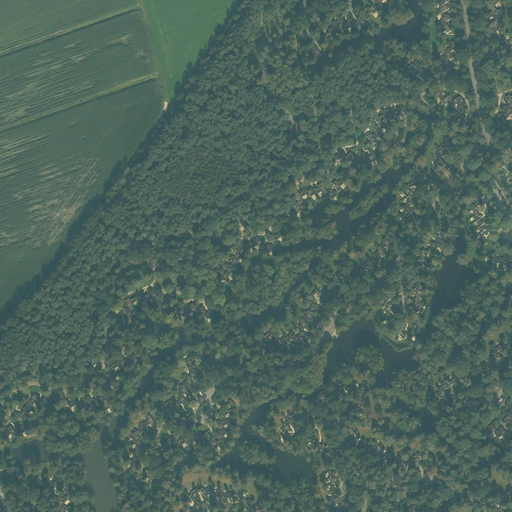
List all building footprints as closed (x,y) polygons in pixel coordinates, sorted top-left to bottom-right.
[(493,11),(492,11),(494,14),(497,12),(493,6),(499,2),(496,0),(495,0),(492,2),(490,0),(487,3),(493,11)] [(438,12),(440,15),(443,12),(449,9),(447,6),(446,7),(445,7),(441,2),(438,4),(441,10),(438,12)] [(379,7),(378,5),(375,7),(373,5),(369,9),(368,7),(365,9),(368,14),(371,13),(372,14),(378,10),(377,9),(379,7)] [(492,17),(495,21),(498,19),(494,14),(492,11),(487,15),(490,19),(492,17)] [(442,24),(446,22),(451,19),(448,15),(446,16),(443,12),(440,15),(443,20),(440,21),(442,24)] [(338,21),(334,24),(336,27),(342,24),(343,26),(346,24),(345,24),(341,16),(337,19),(338,21)] [(358,22),(354,24),(356,28),(361,25),(363,28),(366,26),(360,17),(356,20),(358,22)] [(348,22),(345,24),(346,24),(343,26),(346,30),(351,27),(353,30),(356,28),(354,24),(350,19),(347,21),(348,22)] [(492,27),(493,27),(493,26),(497,32),(501,29),(497,24),(500,22),(498,19),(495,21),(490,25),(492,27)] [(446,22),(442,24),(444,27),(439,31),(441,34),(446,31),(447,33),(451,31),(446,22)] [(326,34),(327,36),(330,34),(331,36),(337,33),(336,31),(338,29),(336,27),(334,24),(332,25),(333,27),(328,30),(329,32),(326,34)] [(492,37),(494,40),(498,38),(494,33),(497,32),(493,26),(493,27),(494,29),(487,34),(490,38),(492,37)] [(326,46),(327,47),(330,45),(327,41),(332,37),(331,36),(330,34),(327,36),(325,37),(324,34),(320,37),(326,46)] [(507,43),(503,38),(502,39),(500,36),(498,38),(494,40),(496,43),(498,42),(501,46),(503,45),(504,47),(504,48),(504,49),(507,47),(505,45),(507,43)] [(452,46),(447,49),(450,53),(454,50),(455,52),(459,50),(453,41),(450,43),(452,46)] [(323,52),(320,54),(321,56),(324,54),(325,56),(331,52),(330,51),(332,49),(330,45),(327,47),(322,50),(323,52)] [(321,56),(320,54),(316,47),(312,50),(313,52),(309,54),(311,58),(316,55),(318,58),(321,56)] [(441,58),(444,62),(447,60),(447,61),(450,59),(451,60),(453,58),(450,53),(447,49),(444,51),(447,55),(441,58)] [(446,64),(441,67),(444,71),(447,68),(448,71),(452,68),(447,61),(447,60),(444,62),(446,64)] [(418,69),(420,72),(423,70),(418,63),(416,64),(415,63),(409,67),(410,69),(408,70),(409,72),(413,70),(414,72),(418,69)] [(436,65),(430,69),(432,71),(429,73),(430,75),(433,72),(435,74),(439,71),(440,73),(444,71),(441,67),(441,68),(439,65),(437,67),(436,65)] [(423,70),(420,72),(425,79),(429,76),(428,74),(429,73),(432,71),(430,69),(429,68),(424,72),(423,70)] [(437,97),(441,101),(444,99),(442,95),(444,94),(441,90),(432,96),(434,99),(437,97)] [(449,108),(453,105),(449,100),(450,99),(451,98),(449,96),(444,99),(441,101),(443,104),(446,102),(449,108)] [(456,103),(459,108),(462,106),(460,102),(462,100),(459,97),(452,101),(450,99),(449,100),(453,105),(456,103)] [(456,113),(460,119),(463,117),(464,120),(466,119),(464,115),(465,114),(462,109),(464,108),(462,106),(459,108),(456,110),(458,112),(456,113)] [(393,113),(395,117),(396,118),(401,115),(403,118),(406,116),(400,107),(397,110),(398,112),(396,113),(395,111),(393,113)] [(382,115),(385,119),(386,121),(389,119),(390,121),(395,117),(393,113),(392,114),(391,112),(386,115),(385,113),(382,115)] [(498,116),(502,121),(504,125),(507,123),(505,119),(510,116),(507,113),(504,115),(502,113),(498,116)] [(373,118),(378,125),(379,126),(381,124),(380,122),(385,119),(382,115),(379,118),(377,115),(373,118)] [(463,117),(460,119),(459,120),(463,125),(460,127),(462,130),(470,124),(468,120),(465,121),(464,120),(463,117)] [(504,125),(502,121),(493,127),(495,130),(498,129),(499,131),(503,129),(501,126),(504,125)] [(372,128),(376,133),(378,137),(382,134),(380,131),(384,128),(381,124),(379,126),(378,125),(376,127),(375,126),(372,128)] [(366,136),(370,142),(372,145),(375,143),(373,140),(378,137),(376,133),(372,136),(370,134),(366,136)] [(445,143),(440,147),(443,150),(447,147),(448,149),(452,147),(446,138),(443,140),(445,143)] [(369,154),(370,154),(372,152),(369,147),(372,145),(370,142),(362,148),(364,151),(367,150),(369,154)] [(434,155),(436,159),(442,155),(443,156),(443,157),(446,155),(443,150),(440,147),(437,149),(439,152),(434,155)] [(342,157),(343,160),(347,158),(346,157),(341,150),(337,152),(339,154),(334,157),(337,161),(342,157)] [(351,160),(353,163),(358,159),(358,158),(355,160),(350,152),(348,154),(348,155),(346,157),(347,158),(343,160),(346,163),(351,160)] [(368,160),(365,162),(366,164),(368,162),(369,164),(375,161),(374,159),(376,158),(372,152),(370,154),(371,155),(366,158),(368,160)] [(358,159),(353,163),(355,166),(359,164),(360,165),(362,164),(363,166),(366,164),(365,162),(360,155),(357,157),(358,158),(358,159)] [(442,155),(436,159),(438,162),(433,165),(436,168),(440,166),(441,168),(445,165),(440,158),(443,156),(442,155)] [(420,174),(415,178),(417,181),(421,179),(422,180),(426,178),(421,169),(418,171),(420,174)] [(420,185),(417,182),(417,181),(415,178),(414,177),(411,179),(413,182),(408,185),(410,188),(411,189),(415,186),(416,188),(420,185)] [(332,183),(336,190),(338,192),(340,190),(338,187),(344,184),(341,180),(337,183),(336,181),(332,183)] [(318,188),(317,189),(314,191),(316,194),(316,195),(322,191),(323,193),(326,191),(321,183),(317,186),(318,188)] [(410,195),(412,193),(409,189),(410,188),(408,185),(402,189),(404,191),(402,192),(406,198),(409,196),(410,199),(412,198),(410,195)] [(303,192),(305,195),(307,197),(309,195),(310,197),(316,194),(314,191),(317,189),(316,188),(313,190),(311,188),(307,191),(306,190),(303,192)] [(328,194),(326,191),(323,193),(324,194),(328,199),(330,198),(331,200),(337,196),(335,194),(338,192),(336,190),(333,193),(332,191),(328,194)] [(299,202),(296,203),(297,204),(302,201),(300,198),(305,195),(303,192),(299,194),(298,192),(294,194),(299,202)] [(409,204),(406,206),(410,211),(411,211),(409,208),(416,203),(414,199),(412,201),(410,199),(409,196),(406,198),(405,199),(409,204)] [(293,204),(296,210),(299,213),(301,211),(299,208),(304,205),(302,201),(297,204),(296,203),(296,202),(293,204)] [(406,214),(403,215),(407,221),(408,220),(406,217),(413,213),(412,210),(411,211),(410,211),(406,206),(402,208),(406,214)] [(299,213),(296,210),(292,212),(291,210),(287,213),(293,221),(295,219),(294,217),(299,213)] [(407,221),(403,215),(400,218),(403,223),(400,225),(402,228),(411,222),(409,219),(408,220),(407,221)] [(268,237),(273,244),(274,246),(277,244),(275,241),(280,237),(278,234),(274,237),(272,234),(268,237)] [(255,242),(253,243),(251,245),(253,247),(253,248),(258,245),(259,247),(262,245),(257,237),(254,240),(255,242)] [(384,243),(379,246),(381,250),(385,247),(387,249),(391,247),(385,238),(382,240),(384,243)] [(239,245),(242,249),(243,251),(246,249),(247,251),(253,247),(251,245),(253,243),(252,242),(249,244),(248,242),(243,245),(242,243),(239,245)] [(264,247),(262,245),(259,247),(264,253),(266,252),(267,253),(274,249),(272,247),(274,246),(273,244),(270,246),(269,244),(264,247)] [(235,256),(233,257),(233,258),(238,255),(237,252),(242,249),(239,245),(236,248),(234,246),(230,248),(235,256)] [(373,255),(375,258),(378,256),(379,258),(382,256),(382,257),(385,255),(381,250),(379,246),(376,248),(378,251),(373,255)] [(229,258),(233,263),(235,267),(238,265),(236,262),(241,258),(238,255),(233,258),(233,257),(232,256),(229,258)] [(377,261),(372,265),(375,268),(379,266),(380,267),(384,265),(379,258),(378,256),(375,258),(377,261)] [(343,266),(340,267),(341,269),(344,267),(345,269),(350,266),(353,264),(350,260),(348,262),(347,260),(341,264),(343,266)] [(367,262),(362,266),(364,268),(361,270),(362,272),(365,270),(366,271),(371,268),(372,270),(375,268),(372,265),(371,262),(369,264),(367,262)] [(224,267),(227,272),(229,275),(232,273),(230,270),(235,267),(233,263),(229,266),(227,264),(224,267)] [(356,269),(353,264),(350,266),(357,276),(361,273),(359,271),(361,270),(364,268),(362,266),(361,265),(356,269)] [(341,269),(340,267),(337,269),(339,272),(334,276),(336,279),(340,277),(342,279),(346,276),(341,269)] [(229,275),(227,272),(219,278),(222,282),(224,280),(226,284),(230,282),(226,277),(229,275)] [(149,295),(148,296),(145,298),(147,300),(148,301),(152,298),(154,301),(155,301),(158,299),(152,290),(148,293),(149,295)] [(317,290),(314,292),(315,294),(320,301),(324,298),(323,296),(326,294),(324,290),(319,293),(317,290)] [(303,299),(307,304),(310,302),(309,301),(314,298),(312,296),(315,294),(314,292),(312,294),(311,291),(305,295),(306,297),(303,299)] [(137,296),(134,298),(136,301),(138,304),(140,302),(141,304),(147,300),(145,298),(148,296),(147,294),(144,296),(142,295),(138,298),(137,296)] [(159,300),(158,299),(155,301),(159,306),(161,305),(162,306),(168,302),(166,300),(169,298),(168,297),(164,299),(163,297),(159,300)] [(125,301),(130,308),(131,310),(134,308),(131,305),(136,301),(134,298),(130,300),(129,298),(125,301)] [(311,309),(308,311),(310,314),(318,309),(316,304),(314,306),(311,302),(310,302),(307,304),(311,309)] [(194,312),(195,314),(200,310),(199,309),(197,311),(192,304),(188,306),(190,308),(188,309),(185,311),(187,314),(188,315),(193,312),(193,313),(194,312)] [(202,314),(204,316),(209,313),(209,312),(206,314),(202,306),(199,308),(199,309),(200,310),(195,314),(197,318),(202,314)] [(124,311),(127,316),(130,319),(132,318),(130,315),(136,311),(134,308),(131,310),(130,308),(127,310),(127,309),(124,311)] [(181,318),(187,314),(185,311),(188,309),(187,308),(184,310),(182,308),(178,311),(177,310),(174,312),(178,318),(180,316),(181,318)] [(209,313),(204,316),(207,321),(212,317),(214,320),(217,318),(211,309),(208,311),(209,312),(209,313)] [(307,316),(302,319),(304,323),(308,320),(310,322),(314,320),(310,314),(308,311),(305,313),(307,316)] [(130,319),(127,316),(123,319),(122,317),(118,319),(122,325),(130,319)] [(296,328),(298,331),(304,328),(304,329),(305,330),(308,328),(304,323),(302,319),(299,321),(301,324),(296,328)] [(300,334),(295,338),(297,341),(301,338),(303,340),(307,338),(302,331),(304,329),(304,328),(298,331),(300,334)] [(265,339),(263,340),(264,342),(267,340),(268,342),(273,338),(274,340),(277,338),(273,333),(271,334),(269,333),(264,337),(265,339)] [(290,335),(285,339),(286,341),(284,343),(285,345),(288,342),(289,344),(294,341),(295,343),(297,341),(295,338),(294,335),(291,337),(290,335)] [(279,342),(277,338),(274,340),(279,349),(283,346),(282,344),(284,343),(286,341),(285,339),(284,338),(279,342)] [(269,349),(264,342),(263,340),(260,342),(262,345),(257,349),(259,352),(263,349),(265,351),(269,349)] [(494,359),(494,358),(496,357),(497,359),(500,357),(497,352),(499,351),(501,353),(504,351),(502,348),(502,349),(500,346),(495,349),(497,352),(494,354),(492,356),(494,359)] [(131,360),(130,361),(127,363),(129,365),(129,366),(134,363),(136,366),(140,364),(134,355),(130,358),(131,360)] [(197,356),(194,358),(195,359),(200,366),(203,364),(202,363),(202,362),(207,359),(205,355),(199,359),(197,356)] [(183,364),(187,370),(190,368),(189,366),(193,363),(192,361),(195,359),(194,358),(192,359),(191,357),(185,361),(186,362),(183,364)] [(209,362),(207,359),(202,362),(202,363),(205,362),(209,369),(212,367),(212,366),(211,365),(216,362),(214,358),(209,362)] [(230,358),(224,362),(226,364),(223,366),(224,367),(227,365),(229,367),(233,364),(234,366),(237,364),(233,358),(231,360),(230,358)] [(118,361),(115,363),(118,367),(120,369),(122,367),(123,369),(129,365),(127,363),(130,361),(129,359),(125,362),(124,360),(119,363),(118,361)] [(218,364),(216,362),(211,365),(212,366),(214,364),(219,372),(223,369),(221,367),(223,366),(226,364),(224,362),(223,361),(218,364)] [(111,373),(109,375),(110,376),(115,373),(113,370),(118,367),(115,363),(112,366),(110,363),(106,366),(111,373)] [(191,375),(188,377),(190,380),(198,374),(196,370),(194,371),(191,367),(190,368),(187,370),(191,375)] [(109,381),(108,382),(111,385),(114,383),(112,380),(117,376),(115,373),(110,376),(109,375),(108,374),(105,376),(109,381)] [(187,381),(182,385),(184,388),(188,386),(190,388),(193,385),(190,380),(188,377),(185,378),(187,381)] [(103,390),(105,393),(108,391),(106,388),(111,385),(108,382),(105,384),(104,382),(100,384),(103,390)] [(343,390),(342,388),(343,387),(344,387),(345,390),(346,389),(344,385),(342,383),(336,386),(338,389),(340,392),(343,390)] [(176,393),(178,397),(184,393),(184,395),(185,395),(188,394),(184,388),(182,385),(179,387),(181,390),(176,393)] [(103,402),(105,400),(102,395),(105,393),(103,390),(95,395),(97,399),(100,398),(103,402)] [(180,400),(175,403),(177,406),(181,404),(183,406),(187,403),(182,396),(184,395),(184,393),(178,397),(180,400)] [(33,399),(28,402),(31,406),(36,403),(38,405),(43,401),(42,400),(40,402),(35,395),(31,397),(33,399)] [(42,399),(42,400),(43,401),(38,405),(40,409),(45,405),(47,408),(50,406),(45,397),(42,399)] [(75,405),(77,408),(82,404),(81,403),(79,405),(74,398),(70,400),(72,402),(68,405),(70,409),(75,405)] [(84,408),(86,411),(92,407),(91,406),(89,408),(84,400),(81,402),(81,403),(82,404),(77,408),(79,412),(84,408)] [(101,408),(98,410),(99,412),(103,410),(104,412),(110,407),(105,400),(103,402),(104,403),(100,406),(101,408)] [(222,411),(223,412),(226,410),(228,413),(233,409),(232,407),(234,406),(231,400),(228,402),(229,403),(224,407),(226,408),(222,411)] [(177,406),(175,403),(174,401),(171,402),(170,401),(164,405),(166,407),(163,408),(165,410),(168,408),(169,410),(174,407),(175,408),(177,406)] [(21,413),(22,414),(24,413),(26,415),(31,411),(30,410),(32,408),(31,406),(28,402),(26,404),(27,406),(23,409),(24,410),(21,413)] [(92,407),(86,411),(89,414),(94,411),(96,414),(99,412),(98,410),(93,403),(90,405),(91,406),(92,407)] [(221,421),(219,423),(220,424),(225,420),(223,417),(228,414),(228,413),(226,410),(223,412),(222,413),(221,411),(216,414),(221,421)] [(15,416),(21,425),(23,423),(21,420),(26,416),(26,415),(24,413),(22,414),(20,415),(19,413),(15,416)] [(148,420),(143,424),(146,427),(150,424),(151,426),(155,424),(149,415),(146,417),(148,420)] [(221,431),(218,432),(219,433),(224,430),(222,427),(227,424),(225,420),(220,424),(219,423),(218,422),(216,423),(221,431)] [(15,433),(16,434),(18,437),(26,431),(25,430),(27,428),(23,423),(21,425),(21,426),(17,429),(18,431),(15,433)] [(142,428),(137,431),(139,434),(143,432),(144,434),(148,431),(146,427),(143,424),(143,423),(140,424),(142,428)] [(493,432),(495,435),(498,433),(497,432),(492,424),(488,427),(490,429),(486,432),(488,435),(493,432)] [(16,434),(15,433),(11,426),(7,429),(8,431),(4,433),(6,437),(11,434),(14,436),(16,434)] [(498,433),(495,435),(497,438),(503,435),(505,438),(508,436),(507,434),(502,427),(499,429),(500,430),(497,432),(498,433)] [(215,433),(219,440),(220,442),(223,440),(221,437),(226,433),(224,430),(219,433),(218,432),(218,431),(215,433)] [(131,438),(135,444),(137,442),(139,445),(140,444),(138,441),(140,439),(137,435),(139,434),(137,431),(131,435),(133,437),(131,438)] [(173,437),(169,439),(171,443),(176,439),(178,442),(183,439),(182,438),(180,439),(175,432),(171,435),(173,437)] [(192,437),(188,440),(191,443),(195,440),(197,443),(200,441),(198,438),(195,432),(191,435),(191,436),(192,437)] [(207,432),(198,438),(200,441),(203,439),(207,444),(209,442),(207,438),(209,436),(207,432)] [(182,436),(182,438),(183,439),(178,442),(180,446),(185,442),(187,445),(191,443),(188,440),(185,434),(182,436)] [(283,442),(286,440),(289,438),(287,436),(285,437),(284,435),(283,434),(280,436),(283,442)] [(171,443),(169,439),(166,441),(167,443),(163,446),(164,448),(161,450),(162,452),(164,450),(166,452),(172,448),(171,447),(173,445),(171,443)] [(210,443),(209,442),(207,444),(210,450),(213,448),(214,450),(220,446),(218,443),(220,442),(219,440),(216,442),(215,440),(210,443)] [(137,450),(135,452),(138,457),(139,456),(138,454),(145,449),(142,445),(140,446),(139,445),(137,442),(135,444),(134,445),(137,450)] [(135,459),(132,461),(136,466),(137,466),(135,463),(142,458),(140,456),(139,456),(138,457),(135,452),(131,454),(135,459)] [(129,471),(131,474),(133,472),(140,468),(138,465),(137,466),(136,466),(132,461),(128,463),(132,469),(129,471)] [(10,469),(3,474),(5,477),(8,475),(11,479),(13,478),(15,481),(17,480),(16,478),(18,476),(14,470),(12,472),(10,469)] [(148,477),(150,480),(153,478),(147,469),(143,472),(144,474),(141,477),(143,480),(148,477)] [(137,484),(143,480),(141,477),(140,477),(141,478),(139,479),(136,474),(135,476),(133,472),(131,474),(132,476),(130,477),(134,483),(136,482),(137,484)] [(153,478),(150,480),(151,483),(155,481),(158,486),(161,484),(159,480),(161,478),(159,474),(153,478)] [(38,490),(45,485),(43,482),(41,483),(38,478),(34,480),(37,484),(35,486),(38,490)] [(47,491),(55,486),(53,483),(51,484),(47,479),(43,482),(45,485),(47,487),(46,488),(47,491)] [(57,492),(64,487),(66,486),(64,483),(61,485),(57,480),(53,483),(55,486),(56,488),(55,489),(57,492)] [(66,496),(65,497),(67,500),(73,496),(72,494),(74,493),(70,487),(67,488),(66,486),(64,487),(66,490),(64,491),(68,496),(66,497),(66,496)] [(202,488),(199,490),(200,492),(205,499),(208,497),(207,496),(206,495),(212,491),(209,487),(204,491),(202,488)] [(188,496),(193,503),(196,500),(195,499),(194,500),(194,499),(198,496),(197,494),(200,492),(199,490),(197,491),(195,489),(189,493),(191,495),(188,496)] [(234,490),(228,494),(230,497),(228,498),(229,500),(232,498),(233,500),(238,496),(239,498),(241,496),(238,490),(235,492),(234,490)] [(213,494),(212,491),(206,495),(207,496),(209,494),(214,501),(217,499),(216,497),(220,494),(218,491),(213,494)] [(221,494),(220,494),(216,497),(217,499),(219,497),(224,504),(228,501),(226,499),(228,498),(230,497),(228,494),(228,493),(223,497),(221,494)] [(245,501),(241,496),(239,498),(238,498),(241,503),(239,504),(241,508),(246,505),(249,503),(247,500),(245,501)] [(56,500),(62,508),(65,506),(63,503),(67,500),(65,497),(61,499),(60,497),(56,500)] [(196,507),(193,509),(195,511),(203,506),(200,502),(198,503),(196,500),(193,503),(196,507)] [(252,508),(249,503),(246,505),(248,509),(246,510),(247,511),(251,511),(257,508),(255,506),(252,508)]
